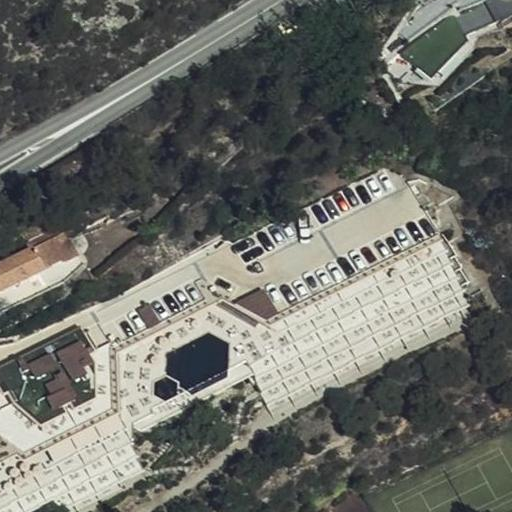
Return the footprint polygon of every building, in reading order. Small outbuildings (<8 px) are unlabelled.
[(490,0),(487,0),(476,5),(452,15),(400,55),(432,84),(469,44),(466,39),(500,22),(490,0)] [(399,142),(249,219),(288,299),(288,301),(326,372),(476,294),(399,142)] [(224,336),(288,299),(249,219),(98,301),(136,386),(137,387),(144,382),(167,369),(167,351),(211,329),(224,336)] [(59,267),(80,258),(68,235),(30,252),(40,272),(58,264),(59,267)] [(0,294),(42,275),(40,272),(30,252),(0,265),(0,294)] [(264,407),(326,372),(288,301),(288,299),(224,336),(232,340),(232,374),(227,377),(226,375),(192,392),(179,382),(177,395),(163,402),(152,397),(152,381),(166,374),(167,369),(144,382),(137,387),(158,423),(247,376),(264,407)] [(0,450),(52,431),(80,419),(137,387),(136,386),(98,301),(4,349),(0,349),(0,450)] [(139,432),(158,423),(137,387),(80,419),(52,431),(0,450),(0,511),(63,511),(126,479),(120,466),(137,457),(131,445),(131,428),(139,432)]
